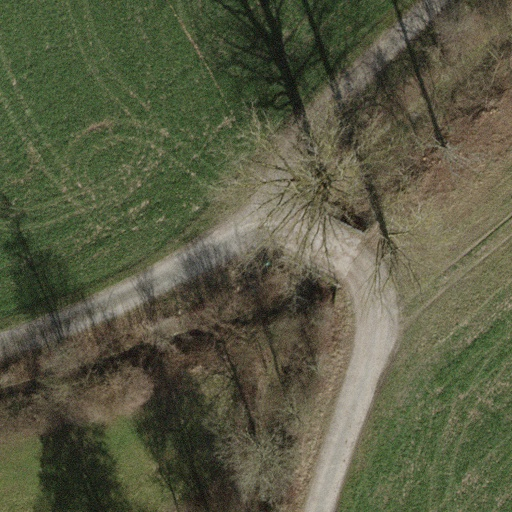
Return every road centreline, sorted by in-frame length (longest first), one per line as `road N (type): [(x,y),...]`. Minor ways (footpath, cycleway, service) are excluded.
road 1 (track): [(0,342),(194,266),(267,211),(326,115),(444,0)]
road 2 (track): [(326,511),(382,321),(378,286),(365,267),(267,211)]
